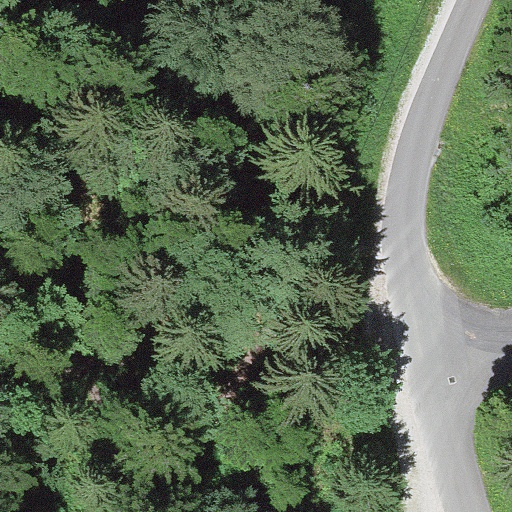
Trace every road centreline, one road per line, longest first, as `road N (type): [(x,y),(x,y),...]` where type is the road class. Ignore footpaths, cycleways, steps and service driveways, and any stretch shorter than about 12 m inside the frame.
road 1 (residential): [(477,0),(419,134),(401,213),(401,259),(436,372)]
road 2 (unclassified): [(436,372),(471,511)]
